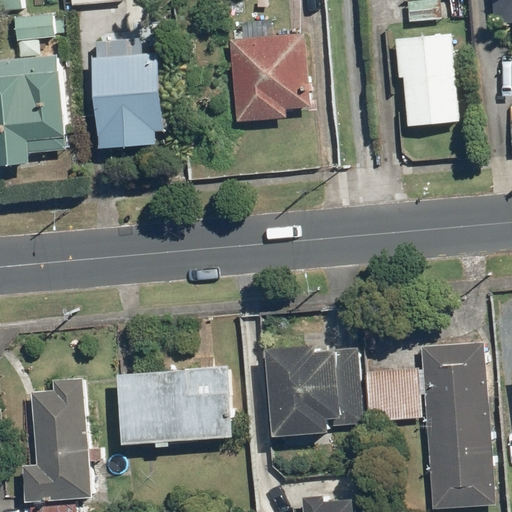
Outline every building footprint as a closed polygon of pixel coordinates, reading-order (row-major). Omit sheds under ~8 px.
[(0,0),(0,9),(25,7),(24,0),(0,0)] [(447,0),(415,0),(416,21),(449,19),(447,0)] [(511,0),(494,0),(496,23),(511,21),(511,0)] [(59,35),(57,13),(19,18),(22,40),(59,35)] [(463,120),(455,31),(399,37),(402,75),(409,74),(413,124),(463,120)] [(173,129),(166,53),(133,56),(131,39),(97,42),(107,147),(164,142),(163,130),(173,129)] [(306,97),(301,43),(245,49),(250,103),(306,97)] [(71,149),(62,53),(0,59),(0,143),(2,164),(36,161),(35,152),(71,149)] [(274,344),(282,432),(369,424),(361,343),(325,347),(325,339),(274,344)] [(488,340),(425,345),(436,508),(499,503),(488,340)] [(235,363),(125,371),(130,442),(240,434),(235,363)] [(420,367),(368,371),(373,420),(425,415),(420,367)] [(60,388),(36,390),(42,462),(29,463),(33,511),(80,511),(79,497),(99,495),(88,376),(59,379),(60,388)] [(362,511),(361,495),(336,497),(335,489),(313,491),(314,501),(298,502),(299,511),(362,511)]
